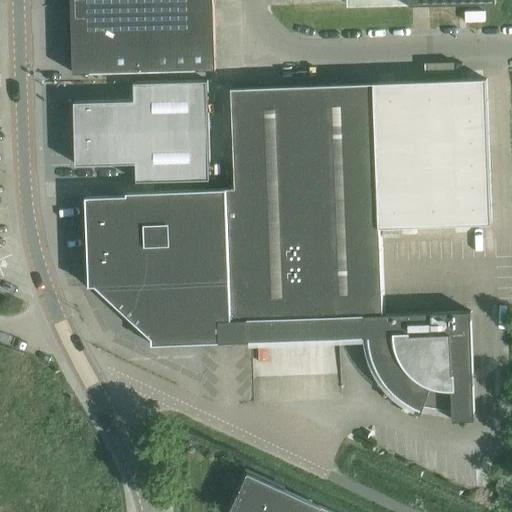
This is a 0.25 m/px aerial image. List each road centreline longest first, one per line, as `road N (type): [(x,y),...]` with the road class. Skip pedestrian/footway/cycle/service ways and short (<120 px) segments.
road 1 (tertiary): [(78,359),(31,235),(18,0)]
road 2 (unclassified): [(511,45),(288,51),(256,21),(255,0)]
road 3 (unclassified): [(327,476),(78,359)]
road 4 (tertiary): [(150,511),(78,359)]
